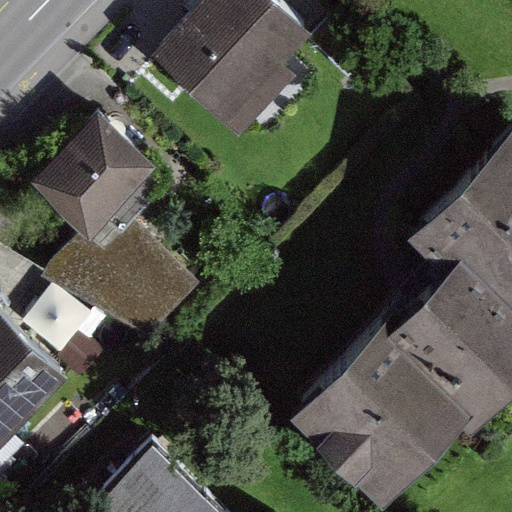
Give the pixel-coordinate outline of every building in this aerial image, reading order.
[(303,23),(278,0),(186,0),(150,38),(237,122),(294,63),(278,48),(303,23)] [(511,117),(501,108),(401,212),(436,245),(373,311),(359,297),(269,390),(365,482),(444,399),(462,416),(511,364),(511,117)] [(149,169),(94,110),(29,170),(77,222),(84,229),(117,198),(149,169)] [(84,229),(77,222),(44,254),(144,319),(201,265),(117,198),(84,229)] [(67,345),(96,304),(55,275),(26,316),(67,345)] [(0,433),(62,370),(0,309),(0,433)] [(264,511),(213,511),(136,435),(85,486),(110,511),(275,511),(270,506),(264,511)]
